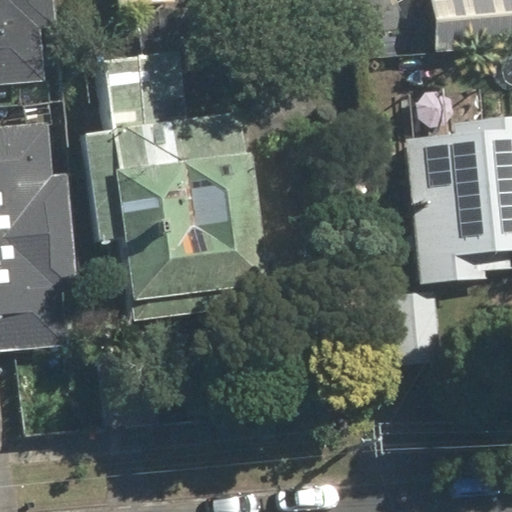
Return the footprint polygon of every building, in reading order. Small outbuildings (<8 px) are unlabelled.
[(29,0),(0,0),(0,86),(37,83),(29,0)] [(173,55),(92,65),(100,131),(70,135),(83,244),(109,241),(116,306),(253,291),(233,113),(180,119),(173,55)] [(443,138),(392,142),(405,286),(478,279),(476,256),(511,252),(511,119),(442,126),(443,138)] [(38,124),(0,127),(0,352),(58,348),(38,124)] [(427,292),(377,295),(383,369),(432,366),(427,292)] [(162,341),(106,341),(107,429),(163,429),(162,341)]
